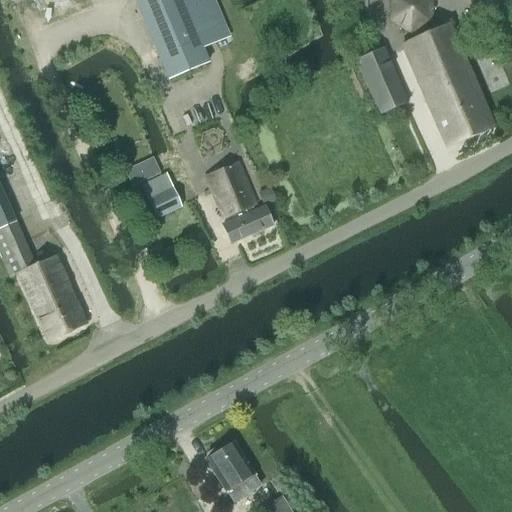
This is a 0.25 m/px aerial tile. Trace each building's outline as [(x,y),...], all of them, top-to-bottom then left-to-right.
[(221,40),(203,0),(129,0),(164,80),(205,63),(199,49),(221,40)] [(391,0),(390,21),(409,34),(429,23),(431,1),(429,0),(391,0)] [(446,149),(493,128),(447,25),(400,46),(446,149)] [(379,115),(406,104),(382,49),(377,51),(371,36),(349,45),(379,115)] [(148,160),(131,168),(138,184),(159,174),(153,162),(152,159),(152,158),(151,159),(148,160)] [(238,163),(203,179),(221,221),(223,220),(225,223),(221,225),(230,245),(272,227),(263,206),(252,211),(251,208),(256,206),(238,163)] [(270,188),(258,193),(263,206),(275,201),(270,188)] [(0,229),(15,223),(0,189),(0,229)] [(155,219),(180,207),(171,189),(146,201),(155,219)] [(34,267),(15,223),(0,229),(0,259),(8,279),(16,275),(46,343),(85,326),(55,258),(34,267)] [(232,502),(258,486),(252,477),(253,476),(232,441),(204,458),(225,493),(226,492),(232,502)] [(289,511),(280,497),(256,511),(289,511)]
